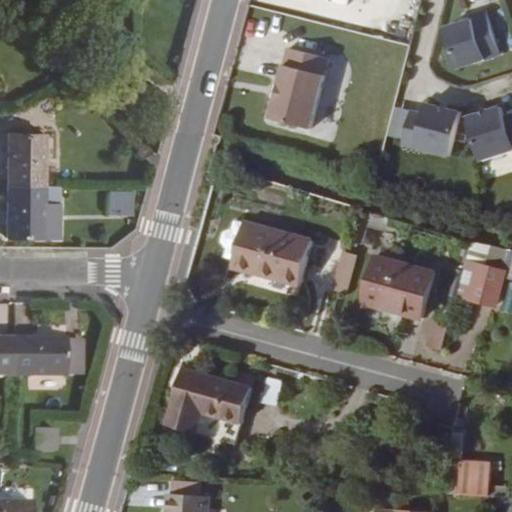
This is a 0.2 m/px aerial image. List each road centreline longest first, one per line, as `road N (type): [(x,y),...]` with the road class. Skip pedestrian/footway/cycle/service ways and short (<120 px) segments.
road 1 (residential): [(141,308),(438,393)]
road 2 (tertiary): [(151,273),(225,0)]
road 3 (tertiary): [(87,511),(141,308)]
road 4 (residential): [(0,271),(151,273)]
